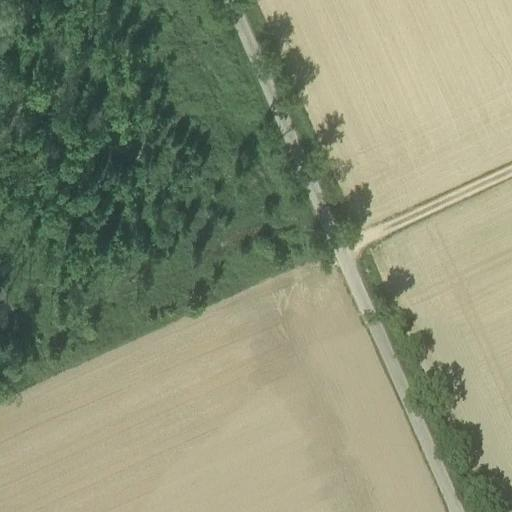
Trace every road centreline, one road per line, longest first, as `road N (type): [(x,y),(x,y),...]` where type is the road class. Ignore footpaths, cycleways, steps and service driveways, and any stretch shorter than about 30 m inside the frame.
road 1 (unclassified): [(335,247),(452,511)]
road 2 (unclassified): [(335,247),(227,0)]
road 3 (track): [(511,168),(335,247)]
